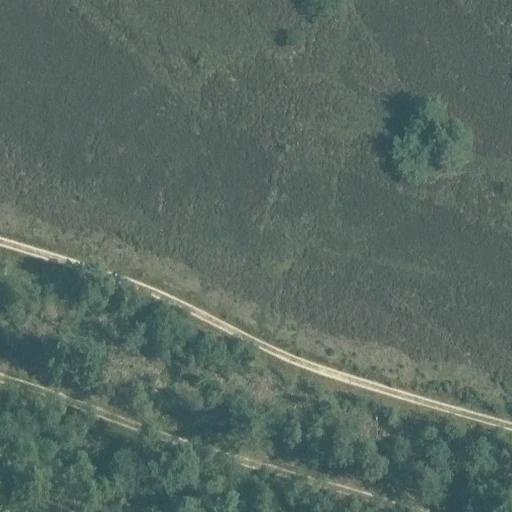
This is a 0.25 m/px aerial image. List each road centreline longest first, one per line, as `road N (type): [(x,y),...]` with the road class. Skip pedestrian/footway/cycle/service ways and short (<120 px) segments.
road 1 (track): [(0,240),(133,284),(346,378),(511,427)]
road 2 (track): [(406,511),(179,443),(0,376)]
